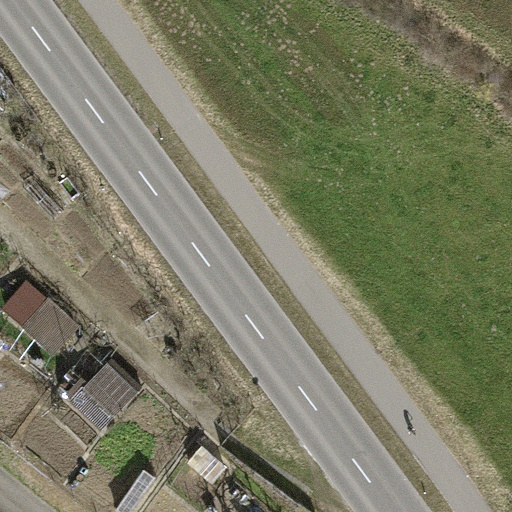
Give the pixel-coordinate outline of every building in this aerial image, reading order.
[(26,193),(13,207),(64,257),(77,243),(26,193)] [(30,282),(6,313),(61,357),(85,326),(30,282)] [(145,387),(113,359),(72,403),(104,432),(145,387)] [(79,470),(38,437),(27,451),(68,483),(79,470)] [(99,464),(89,476),(120,502),(130,491),(99,464)] [(219,493),(192,472),(180,487),(207,508),(219,493)]
